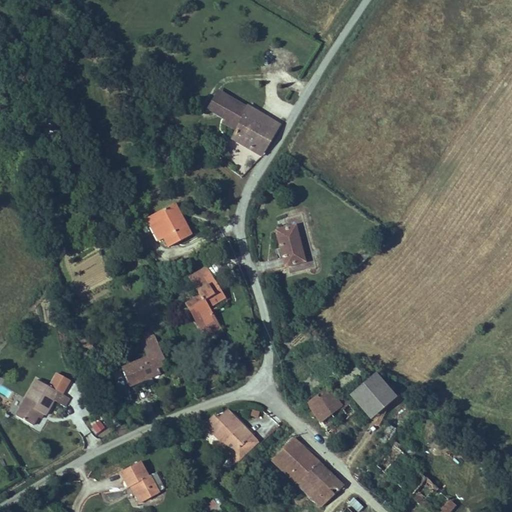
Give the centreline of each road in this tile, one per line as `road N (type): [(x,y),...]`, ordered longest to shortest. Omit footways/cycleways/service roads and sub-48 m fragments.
road 1 (unclassified): [(260,396),(264,315),(241,243),(243,201),(367,0)]
road 2 (track): [(250,184),(210,165),(122,196),(1,0)]
road 3 (unclassified): [(0,508),(188,411),(260,396)]
road 4 (unclassified): [(260,396),(381,511)]
